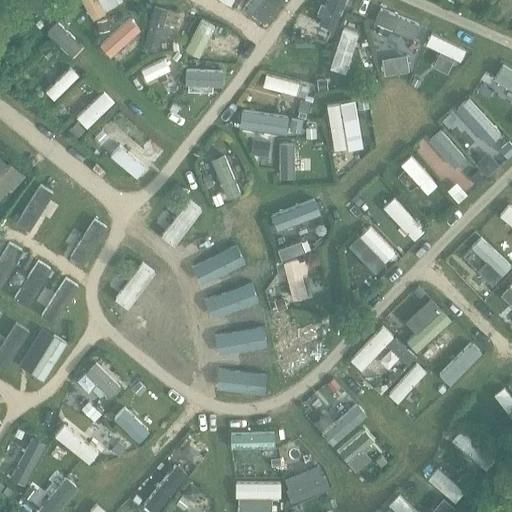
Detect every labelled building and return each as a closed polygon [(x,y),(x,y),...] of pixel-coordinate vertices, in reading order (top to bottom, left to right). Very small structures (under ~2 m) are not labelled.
[(227,0),(243,9),(247,0),(227,0)] [(329,0),(329,3),(325,3),(319,34),(336,37),(343,0),(329,0)] [(144,43),(161,49),(170,22),(177,25),(182,10),(157,2),(144,43)] [(381,5),(375,20),(415,35),(421,21),(381,5)] [(112,55),(143,27),(132,14),(101,43),(112,55)] [(106,19),(96,21),(98,31),(108,29),(106,19)] [(344,25),(332,65),(349,70),(361,31),(344,25)] [(299,30),(290,30),(291,39),(300,39),(299,30)] [(425,44),(438,48),(443,34),(430,30),(425,44)] [(181,40),(172,41),(173,50),(182,49),(181,40)] [(48,45),(41,51),(47,57),(54,51),(48,45)] [(310,45),(306,65),(319,67),(323,47),(310,45)] [(167,56),(142,66),(147,78),(172,68),(167,56)] [(494,77),(511,87),(511,65),(504,61),(494,77)] [(208,105),(233,73),(220,63),(204,84),(206,85),(197,97),(208,105)] [(56,98),(81,73),(72,64),(46,89),(56,98)] [(325,79),(316,80),(317,89),(326,88),(325,79)] [(483,85),(478,92),(488,98),(492,90),(483,85)] [(106,88),(78,115),(88,126),(117,100),(106,88)] [(457,106),(490,143),(503,131),(470,94),(457,106)] [(367,98),(357,99),(358,109),(369,107),(367,98)] [(300,99),(297,111),(306,113),(309,101),(300,99)] [(333,147),(349,146),(346,101),(330,102),(333,147)] [(291,117),(289,129),(300,130),(302,119),(291,117)] [(76,121),(67,130),(75,138),(84,129),(76,121)] [(315,127),(305,127),(305,137),(315,137),(315,127)] [(456,166),(468,155),(442,127),(430,137),(456,166)] [(101,129),(94,136),(101,143),(108,136),(101,129)] [(255,135),(252,151),(270,155),(273,138),(255,135)] [(279,140),(280,175),(297,174),(296,140),(279,140)] [(511,143),(509,141),(500,149),(507,157),(511,152),(511,143)] [(121,142),(112,153),(139,177),(149,166),(121,142)] [(0,203),(27,173),(2,150),(0,151),(0,203)] [(229,196),(243,190),(227,150),(213,156),(229,196)] [(491,150),(477,160),(488,174),(502,163),(491,150)] [(426,192),(438,185),(415,152),(404,160),(426,192)] [(477,170),(469,177),(475,184),(483,178),(477,170)] [(210,173),(202,177),(206,186),(214,183),(210,173)] [(11,214),(25,225),(54,189),(40,179),(11,214)] [(450,187),(459,200),(468,193),(459,180),(450,187)] [(219,191),(211,195),(215,204),(223,201),(219,191)] [(317,194),(271,212),(278,229),(324,211),(317,194)] [(356,194),(352,199),(358,205),(363,201),(356,194)] [(369,221),(355,235),(380,259),(394,245),(369,221)] [(0,235),(0,261),(12,244),(0,235)] [(288,244),(277,249),(281,259),(292,255),(288,244)] [(317,252),(306,255),(309,266),(320,263),(317,252)] [(237,253),(208,262),(221,303),(249,294),(237,253)] [(453,254),(443,266),(477,293),(487,281),(453,254)] [(285,260),(294,298),(315,293),(305,255),(285,260)] [(43,315),(62,278),(36,265),(18,302),(43,315)] [(418,286),(413,290),(418,297),(424,292),(418,286)] [(283,297),(274,301),(277,311),(286,308),(283,297)] [(0,334),(12,316),(0,307),(0,334)] [(260,367),(262,325),(232,323),(230,365),(260,367)] [(48,378),(68,337),(41,324),(21,365),(48,378)] [(365,369),(383,345),(404,362),(414,350),(380,324),(353,359),(365,369)] [(318,328),(279,340),(283,352),(322,340),(318,328)] [(106,396),(99,402),(104,408),(126,388),(99,357),(84,370),(106,396)] [(138,381),(132,387),(138,394),(145,387),(138,381)] [(511,392),(506,384),(496,391),(511,413),(511,392)] [(335,441),(367,415),(351,394),(318,420),(335,441)] [(88,402),(80,409),(88,417),(96,409),(88,402)] [(139,440),(152,428),(128,403),(115,415),(139,440)] [(66,421),(56,433),(91,464),(102,452),(66,421)] [(357,469),(373,454),(368,449),(379,440),(366,426),(340,449),(357,469)] [(452,439),(489,467),(498,455),(461,427),(452,439)] [(17,468),(30,474),(47,440),(34,433),(17,468)] [(117,440),(110,449),(118,455),(125,446),(117,440)] [(150,497),(146,502),(157,511),(190,470),(169,453),(140,489),(150,497)] [(381,454),(375,460),(380,466),(386,461),(381,454)] [(429,477),(457,501),(467,489),(439,465),(429,477)] [(282,480),(238,480),(238,508),(274,508),(274,494),(283,494),(282,480)] [(29,486),(23,494),(30,500),(36,491),(29,486)] [(383,511),(420,511),(403,492),(382,511),(383,511)] [(112,511),(113,511),(104,502),(92,511),(112,511)]
